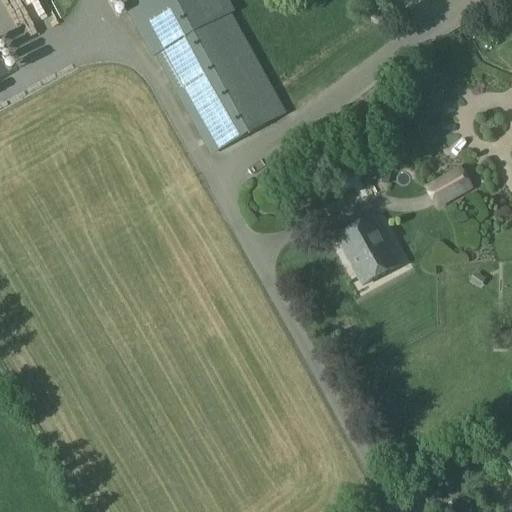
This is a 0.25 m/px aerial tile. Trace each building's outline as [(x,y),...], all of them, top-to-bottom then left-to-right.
[(118,0),(152,61),(156,58),(210,158),(286,115),(231,16),(235,14),(226,0),(118,0)] [(44,25),(27,29),(31,44),(48,39),(44,25)] [(372,183),(388,186),(393,163),(378,160),(372,183)] [(473,191),(460,168),(423,189),(436,211),(473,191)] [(336,240),(362,287),(397,268),(371,220),(336,240)] [(479,289),(485,281),(475,274),(469,283),(479,289)]
